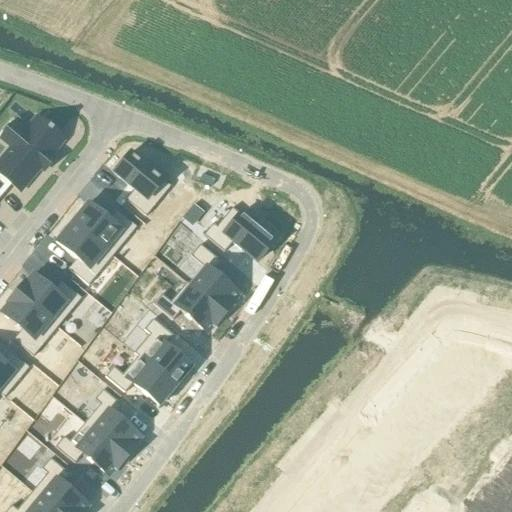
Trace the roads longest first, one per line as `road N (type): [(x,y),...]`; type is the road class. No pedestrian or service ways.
road 1 (residential): [(117,511),(246,336),(311,229),(312,211),(305,193),(118,113)]
road 2 (residential): [(277,511),(439,313),(511,324)]
road 3 (residential): [(118,113),(0,270)]
road 4 (residential): [(118,113),(0,72)]
